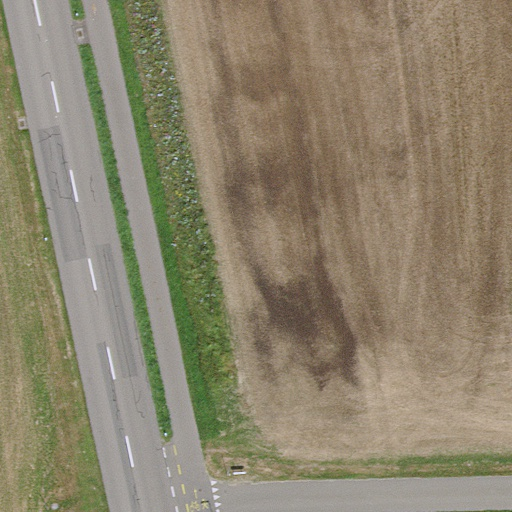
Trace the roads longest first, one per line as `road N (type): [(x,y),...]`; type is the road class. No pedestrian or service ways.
road 1 (tertiary): [(35,0),(141,504)]
road 2 (unclassified): [(141,504),(511,487)]
